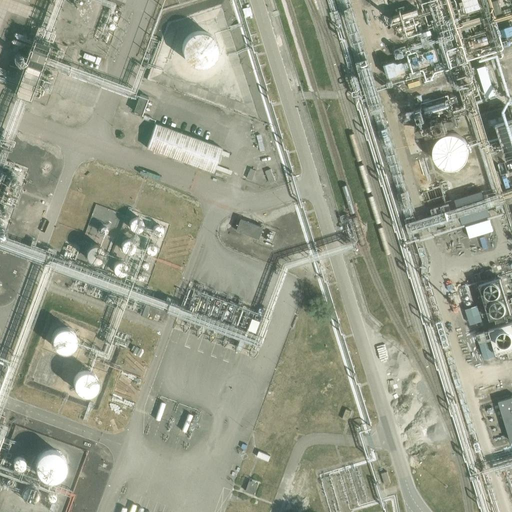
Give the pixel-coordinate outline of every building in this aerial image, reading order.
[(462,0),(462,3),(467,4),(467,8),(484,9),(484,0),(462,0)] [(216,47),(216,44),(215,41),(214,38),(212,35),(209,32),(206,31),(203,30),(200,29),(196,29),(193,30),(190,32),(187,34),(185,36),(183,39),(181,43),(181,46),(181,50),(182,53),(183,56),(185,59),(188,61),(191,63),(195,64),(198,65),(202,65),(205,64),(208,62),(211,60),(213,58),(215,54),(216,51),(216,47)] [(48,43),(33,38),(14,91),(29,97),(48,43)] [(148,97),(140,94),(133,112),(141,115),(148,97)] [(424,137),(458,125),(447,95),(432,101),(433,105),(428,107),(427,104),(416,108),(422,126),(402,134),(410,155),(428,148),(424,137)] [(506,115),(504,108),(485,114),(487,120),(506,115)] [(501,130),(510,155),(511,154),(511,123),(510,124),(511,127),(501,130)] [(155,124),(149,140),(146,148),(213,173),(222,148),(155,124)] [(469,156),(469,152),(469,149),(468,146),(466,143),(464,140),(462,138),(459,136),(456,135),(452,134),(449,135),(446,135),(443,137),(440,139),(438,141),(436,144),(434,147),(434,150),(434,154),(434,157),(436,160),(437,163),(440,165),(443,167),(446,169),(449,170),(452,170),(456,169),(459,168),(462,167),(464,164),(466,162),(468,159),(469,156)] [(482,191),(459,198),(454,199),(462,224),(489,216),(482,191)] [(264,228),(241,219),(237,231),(260,239),(264,228)] [(146,226),(146,225),(146,223),(145,222),(143,220),(141,220),(139,220),(137,221),(136,223),(136,225),(136,227),(137,229),(139,230),(141,231),(143,230),(145,229),(146,227),(146,226)] [(161,231),(161,228),(160,227),(158,225),(156,225),(154,226),(152,227),(151,228),(150,230),(151,232),(152,234),(153,235),(155,236),(158,236),(159,235),(160,233),(161,231)] [(139,246),(139,245),(138,243),(137,242),(135,240),(133,240),(131,241),(129,242),(128,244),(128,246),(128,248),(129,249),(131,250),(133,251),(135,250),(137,249),(138,248),(139,246)] [(155,252),(155,250),(154,248),(153,247),(151,247),(149,247),(147,248),(145,249),(145,251),(145,253),(146,255),(147,257),(150,257),(152,257),(154,256),(155,254),(155,252)] [(109,257),(108,254),(106,252),(104,250),(101,249),(98,250),(95,252),(94,254),(93,257),(94,260),(95,263),(98,264),(100,265),(104,264),(106,263),(108,260),(109,257)] [(129,269),(129,268),(129,267),(128,265),(126,263),(124,263),(122,264),(120,265),(119,266),(118,268),(119,270),(120,272),(121,273),(123,274),(126,274),(127,273),(129,271),(129,269)] [(148,274),(147,272),(146,270),(144,269),(142,268),(139,269),(138,270),(137,272),(137,274),(137,276),(139,278),(141,279),(143,279),(145,278),(146,277),(147,276),(148,274)] [(511,294),(506,276),(486,283),(478,285),(490,321),(511,314),(506,296),(511,294)] [(469,282),(461,285),(464,292),(471,289),(469,282)] [(475,297),(464,300),(471,324),(483,320),(475,297)] [(511,322),(488,330),(495,355),(511,349),(511,322)] [(79,341),(79,340),(79,338),(78,335),(77,333),(75,331),(73,330),(71,329),(69,328),(66,328),(64,329),(62,329),(59,332),(57,334),(56,336),(55,338),(55,340),(55,343),(56,345),(57,347),(59,349),(62,351),(64,352),(66,352),(69,352),(71,352),(74,350),(75,349),(77,347),(78,345),(79,343),(79,341)] [(485,359),(494,356),(490,341),(480,343),(485,359)] [(100,385),(100,382),(99,380),(98,378),(97,377),(95,375),(93,374),(89,373),(85,374),(83,375),(81,376),(80,378),(78,380),(78,382),(77,385),(78,389),(79,391),(80,393),(83,395),(84,396),(86,396),(89,397),(91,396),(94,396),(97,393),(99,390),(100,387),(100,385)] [(511,397),(510,398),(498,402),(511,442),(511,441),(511,397)] [(67,465),(67,462),(66,460),(65,458),(64,456),(61,454),(59,453),(56,452),(55,451),(52,451),(49,452),(47,453),(45,455),(42,459),(41,462),(40,464),(40,466),(41,469),(42,472),(44,474),(46,476),(48,477),(51,478),(53,478),(55,478),(58,477),(61,476),(63,474),(65,472),(66,470),(67,468),(67,465)] [(29,463),(29,460),(27,457),(24,455),(21,454),(18,455),(17,455),(15,456),(14,459),(13,462),(13,465),(15,468),(17,470),(20,471),(23,470),(26,469),(28,466),(29,463)] [(385,485),(390,483),(387,472),(381,474),(385,485)] [(247,477),(243,491),(255,494),(259,480),(247,477)] [(38,494),(38,493),(38,490),(36,488),(35,487),(33,486),(30,485),(27,486),(25,487),(24,488),(22,490),(22,493),(22,496),(24,499),(26,501),(30,501),(33,501),(36,499),(38,497),(38,494)]
